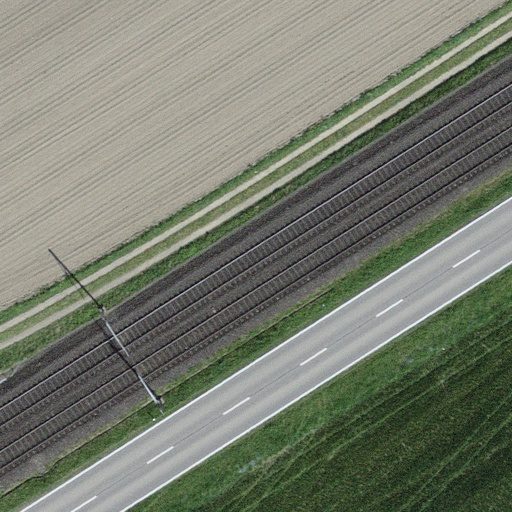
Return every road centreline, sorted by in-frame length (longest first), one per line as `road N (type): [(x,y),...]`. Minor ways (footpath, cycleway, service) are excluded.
road 1 (track): [(511,18),(48,319),(0,339)]
road 2 (tertiary): [(511,229),(71,511)]
